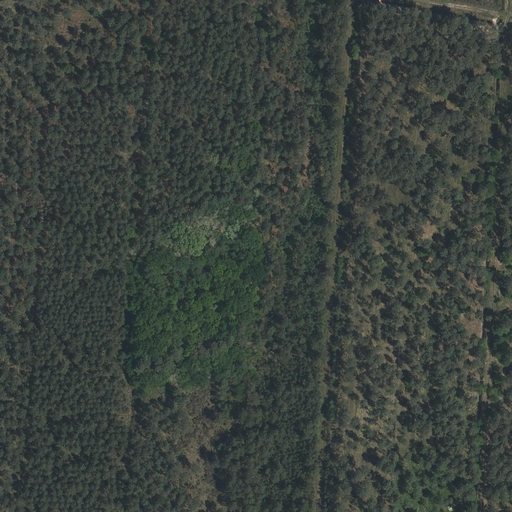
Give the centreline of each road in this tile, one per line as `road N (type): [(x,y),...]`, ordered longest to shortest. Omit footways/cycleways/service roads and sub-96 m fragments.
road 1 (track): [(353,0),(319,511)]
road 2 (track): [(480,511),(508,13)]
